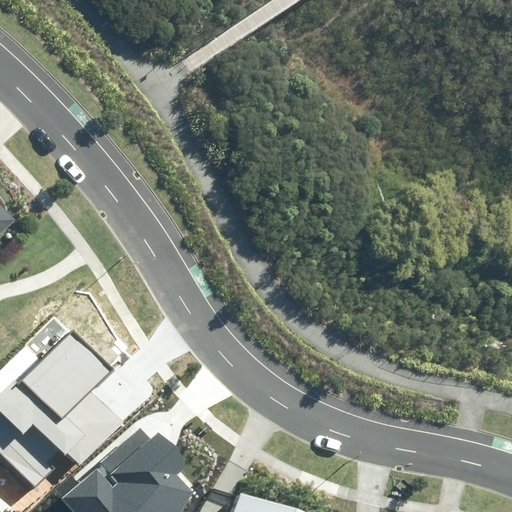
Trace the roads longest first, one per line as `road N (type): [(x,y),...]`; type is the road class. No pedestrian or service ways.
road 1 (residential): [(185,294),(234,367),(339,429),(511,473)]
road 2 (residential): [(185,294),(55,120),(0,73)]
